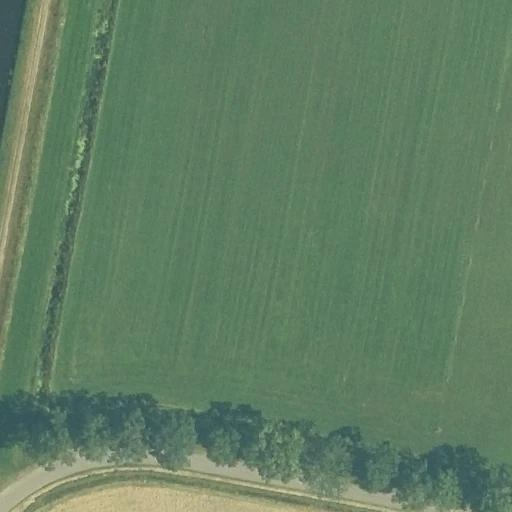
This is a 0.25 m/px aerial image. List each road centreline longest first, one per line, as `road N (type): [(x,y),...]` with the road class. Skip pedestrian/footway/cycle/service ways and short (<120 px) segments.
road 1 (unclassified): [(0,508),(56,473),(146,459),(436,511)]
road 2 (track): [(48,0),(0,267)]
